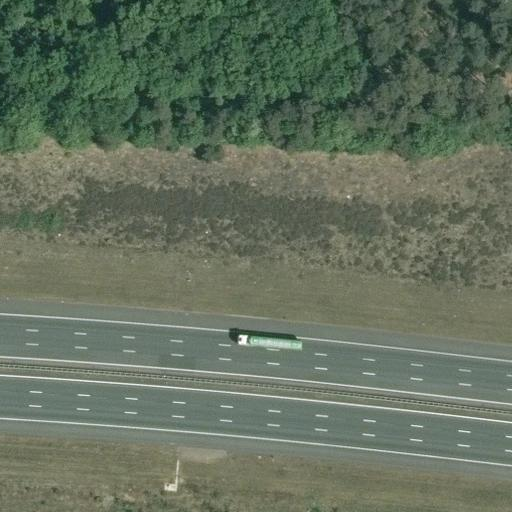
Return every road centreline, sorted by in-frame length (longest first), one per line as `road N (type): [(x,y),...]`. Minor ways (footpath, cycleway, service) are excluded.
road 1 (motorway): [(511,384),(0,337)]
road 2 (motorway): [(0,398),(511,445)]
